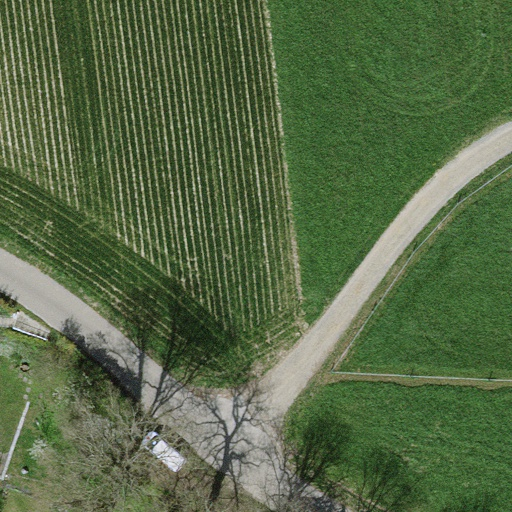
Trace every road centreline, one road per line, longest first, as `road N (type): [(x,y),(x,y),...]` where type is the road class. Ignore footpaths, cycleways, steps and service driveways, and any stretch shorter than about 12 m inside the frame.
road 1 (track): [(511,132),(449,165),(240,442)]
road 2 (unclassified): [(342,511),(0,278)]
